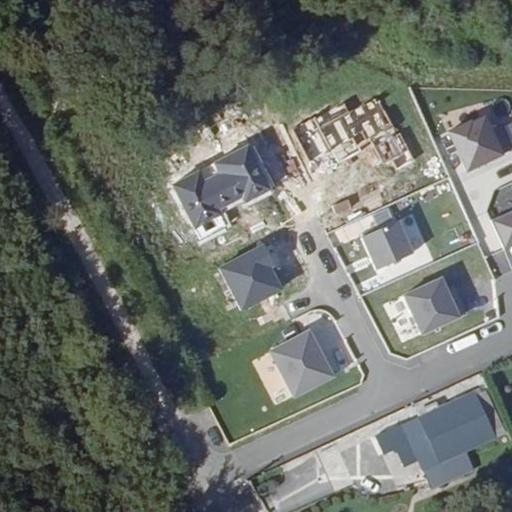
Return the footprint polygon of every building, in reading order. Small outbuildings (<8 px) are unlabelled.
[(421,141),(439,180),(484,159),(473,135),(463,140),(456,127),(444,133),(443,131),(421,141)] [(398,222),(361,239),(376,271),(412,255),(398,222)] [(451,303),(440,280),(403,297),(421,336),(465,315),(458,300),(451,303)] [(453,289),(446,292),(451,303),(458,300),(453,289)] [(313,331),(274,350),(298,396),(336,376),(313,331)] [(272,377),(267,365),(276,361),(272,352),(253,361),(273,405),(285,399),(274,376),(272,377)] [(511,405),(500,381),(491,385),(511,426),(511,425),(511,405)] [(511,427),(511,426),(491,385),(489,382),(438,406),(436,400),(418,408),(420,414),(375,435),(383,452),(411,439),(434,486),(455,478),(447,460),(511,429),(511,427)]
